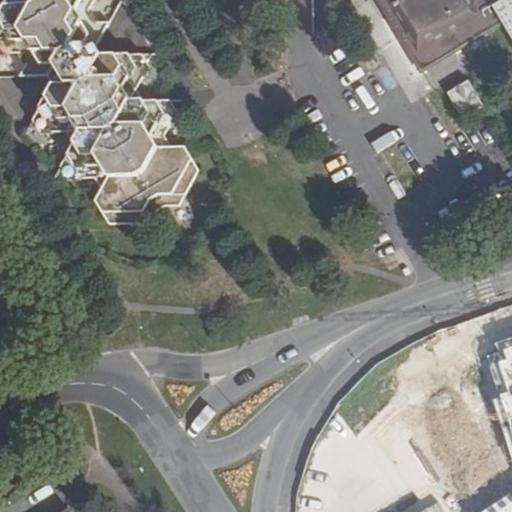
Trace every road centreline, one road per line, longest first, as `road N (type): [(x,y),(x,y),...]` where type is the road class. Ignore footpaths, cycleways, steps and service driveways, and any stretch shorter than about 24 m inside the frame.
road 1 (secondary): [(511,272),(336,340)]
road 2 (tertiary): [(234,370),(121,367),(58,385)]
road 3 (tertiary): [(58,385),(88,382),(131,398),(176,460)]
